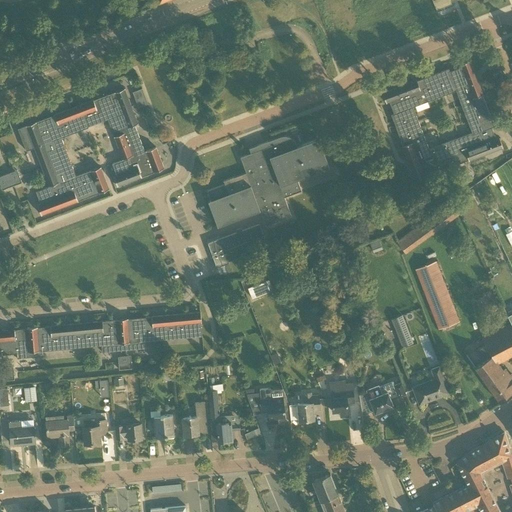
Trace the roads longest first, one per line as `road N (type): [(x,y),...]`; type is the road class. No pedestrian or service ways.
road 1 (residential): [(174,182),(184,176),(189,140),(489,24)]
road 2 (residential): [(0,120),(136,68),(174,182)]
road 3 (residential): [(0,315),(178,298),(191,283),(176,247)]
road 4 (secondary): [(0,83),(205,0)]
road 5 (residential): [(0,491),(191,471)]
road 6 (residential): [(0,247),(153,189)]
road 7 (residential): [(382,455),(463,441),(511,408)]
